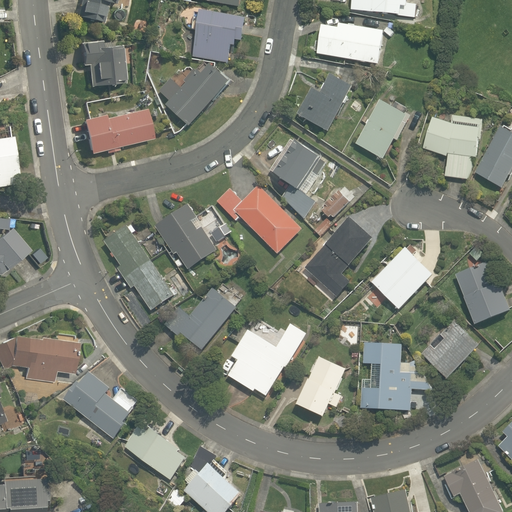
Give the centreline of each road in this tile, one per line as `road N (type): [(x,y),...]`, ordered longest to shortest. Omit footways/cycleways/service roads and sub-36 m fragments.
road 1 (tertiary): [(86,277),(130,349),(167,387),(216,425),(283,453),(362,458),(422,444),(474,417),(511,379)]
road 2 (residential): [(59,191),(160,177),(238,141),(283,63),(296,0)]
road 3 (tertiary): [(33,0),(59,191)]
